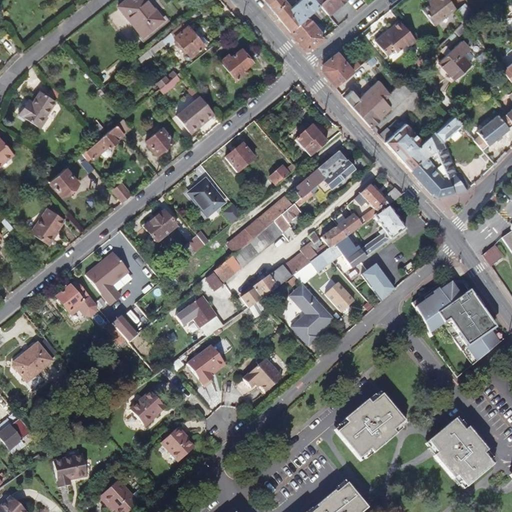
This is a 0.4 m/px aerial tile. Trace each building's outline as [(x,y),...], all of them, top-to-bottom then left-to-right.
[(126,0),(118,7),(141,36),(139,38),(143,42),(169,21),(152,0),(126,0)] [(263,0),(266,3),(272,10),(289,32),(290,32),(318,5),(324,0),(298,0),(289,7),(282,0),(263,0)] [(346,0),(324,0),(318,5),(328,16),(346,0)] [(434,25),(455,8),(448,0),(433,0),(428,4),(421,10),(434,25)] [(314,27),(328,16),(318,5),(290,32),(289,32),(304,49),(310,50),(324,39),(314,27)] [(465,21),(469,27),(476,20),(464,5),(457,10),(457,11),(465,21)] [(408,47),(416,41),(399,21),(391,27),(392,28),(387,33),(386,32),(374,42),(386,56),(394,50),(396,53),(406,44),(408,47)] [(182,24),(139,59),(142,63),(165,44),(167,47),(176,40),(174,41),(174,43),(178,47),(179,47),(180,46),(187,54),(186,55),(186,56),(186,57),(187,58),(188,58),(189,58),(190,58),(194,54),(195,55),(196,54),(195,54),(199,51),(199,52),(200,51),(199,50),(204,47),(202,45),(207,41),(203,37),(200,37),(198,39),(188,27),(186,28),(182,24)] [(454,48),(438,62),(450,75),(447,77),(452,83),(471,66),(454,48)] [(251,63),(240,50),(230,58),(228,55),(220,61),(222,64),(222,65),(234,79),(234,78),(236,81),(244,74),(241,72),(251,63)] [(336,53),(322,65),(321,71),(335,87),(361,66),(357,62),(352,67),(353,68),(350,70),(336,53)] [(421,63),(427,58),(423,54),(418,60),(421,63)] [(502,71),(511,84),(511,62),(505,68),(505,69),(502,71)] [(161,89),(177,75),(173,71),(165,78),(164,77),(157,83),(161,89)] [(161,89),(159,90),(163,95),(184,78),(180,73),(177,75),(161,89)] [(392,110),(416,88),(406,77),(404,80),(398,85),(391,93),(389,95),(390,95),(384,101),(390,107),(390,108),(392,110)] [(351,90),(343,98),(350,106),(361,117),(369,110),(379,120),(380,120),(390,109),(390,108),(390,107),(384,101),(390,95),(389,95),(383,87),(378,80),(358,99),(351,90)] [(389,95),(391,93),(385,85),(383,87),(389,95)] [(18,114),(37,127),(44,116),(45,117),(55,102),(40,92),(32,103),(30,106),(26,103),(18,114)] [(175,116),(189,132),(203,121),(204,123),(214,115),(199,97),(175,116)] [(371,128),(371,129),(379,120),(369,110),(361,117),(371,128)] [(446,121),(453,115),(450,111),(443,117),(446,121)] [(464,129),(481,150),(482,149),(487,146),(508,129),(511,125),(511,123),(505,115),(502,111),(477,132),(470,125),(465,129),(464,129)] [(448,185),(454,193),(467,190),(470,188),(458,172),(455,175),(442,143),(462,125),(453,115),(446,121),(429,137),(448,185)] [(44,116),(37,127),(40,129),(47,118),(45,117),(44,116)] [(129,129),(122,120),(116,126),(123,134),(124,135),(129,129)] [(203,121),(189,132),(190,134),(204,123),(203,121)] [(384,143),(408,171),(422,159),(414,150),(422,143),(405,124),(393,134),(387,128),(378,136),(384,143)] [(107,133),(99,125),(94,129),(101,138),(107,133)] [(99,139),(81,154),(87,161),(89,159),(90,160),(99,153),(101,157),(105,157),(109,154),(109,150),(118,143),(116,140),(123,134),(116,126),(107,133),(101,138),(99,139)] [(327,144),(311,126),(295,140),(310,158),(327,144)] [(145,142),(156,156),(173,142),(161,129),(145,142)] [(408,171),(431,196),(436,198),(453,194),(454,193),(448,185),(429,137),(422,143),(414,150),(422,159),(408,171)] [(0,165),(13,155),(0,139),(0,165)] [(237,173),(254,159),(242,144),(225,159),(237,173)] [(324,179),(345,162),(337,153),(329,160),(326,156),(320,161),(323,165),(317,170),(324,179)] [(287,224),(300,214),(296,209),(319,190),(324,196),(353,171),(345,162),(324,179),(299,200),(291,206),(272,222),(282,233),(290,226),(287,224)] [(276,187),(288,177),(296,170),(292,166),(285,171),(282,167),(280,169),(279,167),(274,171),(275,173),(269,178),(276,187)] [(48,182),(61,197),(77,184),(65,168),(60,172),(48,182)] [(299,200),(324,179),(317,170),(292,191),(299,200)] [(223,203),(205,181),(188,194),(206,216),(223,203)] [(112,191),(122,203),(132,195),(122,183),(112,191)] [(387,206),(401,196),(394,188),(382,199),(369,185),(351,201),(358,208),(365,203),(371,210),(375,215),(387,206)] [(272,222),(291,206),(284,198),(247,228),(255,237),(272,222)] [(489,198),(486,202),(491,206),(495,202),(489,198)] [(241,216),(232,205),(222,213),(231,224),(241,216)] [(366,258),(390,240),(405,229),(387,206),(375,215),(373,217),(382,230),(379,232),(381,234),(361,250),(358,246),(355,248),(346,236),(324,252),(332,262),(341,255),(351,269),(366,258)] [(62,219),(45,208),(29,234),(48,246),(58,231),(56,230),(62,219)] [(364,223),(373,217),(375,215),(371,210),(361,218),(364,223)] [(156,243),(176,227),(163,212),(143,228),(156,243)] [(351,214),(320,236),(326,244),(323,246),(318,250),(321,254),(324,252),(346,236),(360,226),(357,222),(351,214)] [(223,282),(282,233),(272,222),(255,237),(233,255),(214,271),(223,282)] [(501,238),(511,254),(511,224),(510,225),(510,229),(511,231),(501,238)] [(226,246),(233,255),(255,237),(247,228),(226,246)] [(316,237),(313,232),(307,237),(311,242),(318,250),(323,246),(316,237)] [(199,233),(195,236),(196,236),(204,246),(207,243),(199,233)] [(196,253),(204,246),(196,236),(188,243),(196,253)] [(309,263),(321,254),(318,250),(311,242),(300,251),(301,253),(309,263)] [(188,243),(183,247),(191,257),(196,253),(188,243)] [(494,246),(481,256),(490,268),(503,257),(494,246)] [(301,284),(332,262),(324,252),(321,254),(309,263),(293,275),(301,283),(301,284)] [(111,286),(128,273),(112,253),(84,276),(109,306),(120,297),(111,286)] [(253,289),(240,298),(248,308),(257,302),(293,275),(309,263),(301,253),(268,277),(268,276),(251,288),(253,289)] [(394,291),(375,264),(361,275),(381,302),(394,291)] [(222,286),(212,272),(205,278),(215,292),(222,286)] [(95,305),(75,281),(55,298),(56,300),(55,301),(59,306),(60,304),(68,313),(75,307),(78,310),(83,316),(89,317),(95,312),(95,305)] [(502,340),(462,283),(457,284),(455,284),(452,283),(449,283),(446,283),(444,282),(442,282),(411,303),(414,308),(426,331),(431,327),(433,330),(442,324),(460,351),(465,348),(475,362),(502,340)] [(301,284),(301,283),(287,295),(304,313),(290,327),(308,347),(319,337),(316,334),(328,323),(333,318),(301,284)] [(353,302),(337,284),(324,295),(341,313),(353,302)] [(216,316),(202,296),(175,316),(182,326),(192,319),(199,329),(200,328),(215,317),(216,316)] [(75,307),(68,313),(70,316),(78,310),(75,307)] [(120,317),(111,324),(126,341),(128,343),(136,336),(120,317)] [(207,338),(222,327),(215,317),(200,328),(207,338)] [(110,323),(104,328),(120,346),(126,341),(111,324),(110,323)] [(331,326),(328,323),(316,334),(319,337),(331,326)] [(43,341),(38,345),(50,360),(56,356),(43,341)] [(26,352),(13,362),(13,367),(26,383),(52,362),(50,360),(38,345),(36,343),(29,349),(31,351),(27,354),(26,352)] [(186,365),(203,387),(212,379),(210,376),(209,374),(223,363),(219,358),(214,352),(210,347),(186,365)] [(475,362),(465,348),(460,351),(471,366),(475,362)] [(281,378),(264,359),(242,380),(250,389),(254,385),(256,383),(259,386),(265,393),(281,378)] [(209,374),(210,376),(224,365),(223,363),(209,374)] [(143,426),(156,414),(157,415),(164,409),(149,392),(129,410),(143,426)] [(346,424),(335,433),(357,460),(369,450),(372,454),(395,435),(392,431),(403,422),(381,395),(369,405),(366,401),(343,420),(346,424)] [(105,412),(100,406),(92,412),(97,418),(105,412)] [(144,427),(157,415),(156,414),(143,426),(144,427)] [(0,428),(0,440),(8,451),(19,442),(20,442),(21,441),(20,441),(31,433),(19,419),(3,431),(1,428),(0,428)] [(491,466),(482,454),(486,451),(466,428),(463,431),(453,420),(427,443),(436,453),(432,457),(452,480),(455,477),(465,488),(491,466)] [(73,435),(86,426),(82,421),(70,430),(73,435)] [(177,462),(193,448),(186,440),(182,436),(183,434),(177,428),(160,443),(177,462)] [(33,465),(41,459),(38,455),(30,461),(33,465)] [(87,477),(83,456),(53,461),(58,488),(70,485),(69,480),(87,477)] [(129,511),(139,504),(119,481),(100,497),(110,509),(112,507),(116,511),(129,511)] [(361,511),(366,509),(358,500),(354,494),(345,484),(334,494),(333,492),(315,507),(317,509),(312,511),(361,511)] [(0,511),(25,511),(10,497),(0,507),(0,511)]
